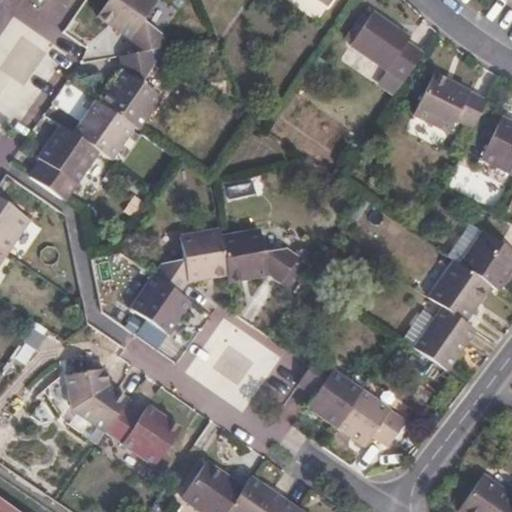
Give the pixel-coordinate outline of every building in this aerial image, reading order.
[(130,38),(132,53),(151,50),(164,47),(161,32),(143,19),(154,0),(107,0),(97,15),(130,38)] [(409,37),(372,13),(349,46),(402,84),(422,54),(406,41),(409,37)] [(122,72),(100,104),(133,127),(137,130),(160,97),(141,83),(153,65),(151,50),(132,53),(119,55),(122,72)] [(489,100),(434,73),(414,112),(450,131),(457,119),(475,127),(489,100)] [(73,133),(98,151),(110,159),(133,127),(100,104),(96,101),(73,133)] [(481,159),(511,174),(511,122),(502,118),(481,159)] [(98,151),(73,133),(61,125),(38,158),(75,184),(98,151)] [(0,200),(0,248),(6,252),(28,221),(0,200)] [(482,232),(471,224),(448,257),(453,261),(460,266),(482,232)] [(187,282),(226,277),(219,237),(217,230),(180,237),(184,260),(164,263),(155,276),(179,293),(187,282)] [(259,231),(219,237),(226,277),(226,282),(270,275),(283,284),(299,259),(287,250),(264,255),(259,231)] [(460,266),(490,286),(497,291),(511,268),(511,252),(482,232),(460,266)] [(464,322),(490,286),(460,266),(453,261),(428,298),(444,308),(464,322)] [(192,302),(179,293),(155,276),(132,309),(169,335),(192,302)] [(476,330),(464,322),(444,308),(415,349),(448,372),(476,330)] [(338,426),(363,390),(317,358),(312,366),(300,386),(316,397),(310,407),(338,426)] [(107,386),(104,369),(95,370),(99,388),(107,386)] [(105,433),(123,407),(127,400),(107,386),(99,388),(95,370),(66,375),(72,410),(105,433)] [(363,390),(338,426),(367,445),(373,436),(391,448),(408,421),(363,390)] [(123,407),(105,433),(154,467),(179,429),(147,406),(139,418),(123,407)] [(226,511),(242,489),(204,464),(179,500),(196,511),(226,511)] [(511,511),(511,493),(483,474),(459,509),(462,511),(511,511)] [(275,511),(283,501),(249,478),(242,489),(226,511),(275,511)] [(0,511),(34,511),(0,489),(0,511)] [(299,511),(283,501),(275,511),(299,511)]
